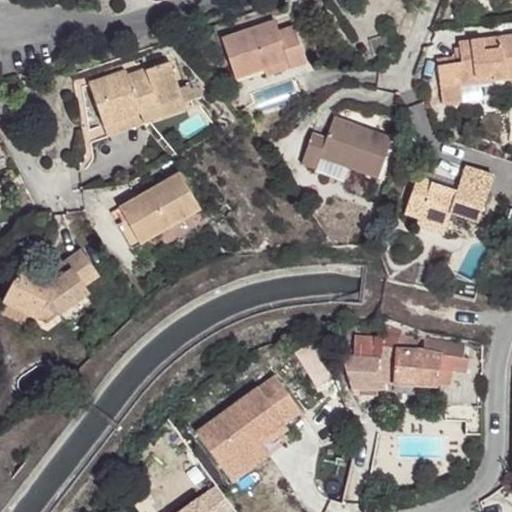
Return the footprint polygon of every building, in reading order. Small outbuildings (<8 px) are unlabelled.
[(284,43),(281,33),(277,22),(223,40),(237,81),(265,71),(289,62),(291,69),(306,64),(298,38),(284,43)] [(295,28),(281,33),(284,43),(298,38),(295,28)] [(511,42),(459,49),(461,67),(437,71),(443,109),(463,106),(461,93),(478,90),(477,83),(494,81),(494,74),(503,72),(506,86),(511,85),(511,42)] [(130,72),(93,86),(107,126),(187,99),(203,94),(198,79),(182,85),(173,61),(148,70),(150,77),(134,82),(132,76),(130,72)] [(289,62),(265,71),(267,77),(291,69),(289,62)] [(148,70),(132,76),(134,82),(150,77),(148,70)] [(503,72),(494,74),(494,81),(477,83),(478,90),(506,86),(503,72)] [(187,99),(107,126),(111,136),(190,109),(187,99)] [(393,144),(336,120),(328,140),(314,135),(303,165),(318,172),(322,161),(378,183),(393,144)] [(144,244),(202,208),(180,172),(121,208),(129,220),(144,244)] [(457,196),(417,182),(410,207),(423,212),(420,223),(447,233),(452,218),(478,228),(493,183),(464,173),(460,188),(457,196)] [(421,174),(417,182),(457,196),(460,188),(421,174)] [(423,212),(410,207),(406,218),(420,223),(417,229),(445,239),(447,233),(420,223),(423,212)] [(208,217),(202,208),(144,244),(153,259),(203,228),(199,222),(208,217)] [(136,250),(144,244),(129,220),(121,225),(136,250)] [(55,286),(45,279),(45,280),(42,282),(40,280),(38,277),(24,269),(6,303),(41,321),(47,312),(62,319),(93,297),(88,289),(103,279),(84,252),(58,270),(65,279),(55,286)] [(418,267),(413,290),(429,294),(434,271),(418,267)] [(44,272),(45,279),(55,286),(65,279),(58,270),(55,272),(52,272),(49,270),(46,270),(44,272)] [(453,279),(448,298),(477,303),(480,286),(453,279)] [(41,321),(6,303),(1,314),(35,332),(38,327),(49,332),(67,322),(71,328),(101,308),(93,297),(62,319),(47,312),(41,321)] [(464,347),(382,339),(354,338),(353,355),(341,355),(354,390),(376,390),(376,381),(392,381),(393,384),(438,385),(438,383),(449,383),(449,375),(466,376),(467,357),(463,357),(464,347)] [(331,384),(318,362),(307,370),(319,391),(331,384)] [(257,446),(282,427),(298,416),(272,379),(193,435),(223,475),(260,450),(257,446)] [(480,435),(480,406),(444,405),(444,417),(468,418),(468,434),(480,435)] [(285,431),(282,427),(257,446),(260,450),(285,431)] [(266,459),(260,450),(223,475),(230,485),(266,459)]
